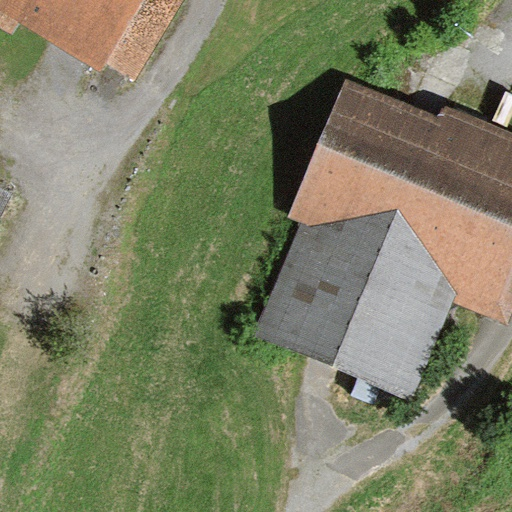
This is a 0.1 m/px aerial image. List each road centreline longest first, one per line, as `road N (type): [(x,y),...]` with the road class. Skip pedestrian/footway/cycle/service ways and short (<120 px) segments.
road 1 (motorway): [(95,511),(409,0)]
road 2 (track): [(511,304),(491,348),(423,425),(319,485),(304,511)]
road 3 (motorway): [(114,0),(0,187)]
